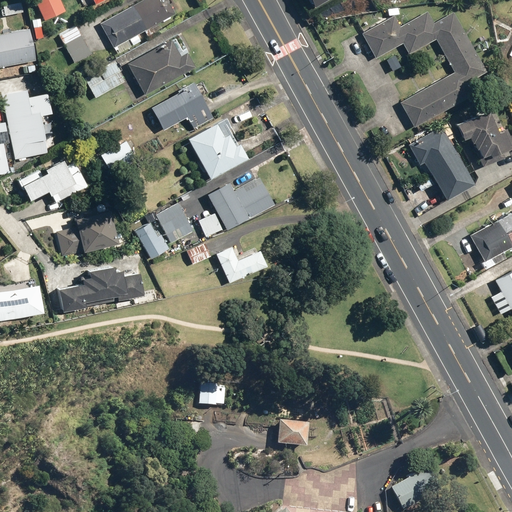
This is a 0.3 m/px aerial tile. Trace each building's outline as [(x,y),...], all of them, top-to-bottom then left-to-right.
[(59,0),(33,0),(32,1),(41,21),(64,10),(59,0)] [(171,11),(163,0),(138,0),(97,25),(115,55),(139,40),(135,33),(139,31),(145,39),(158,31),(152,23),(171,11)] [(21,2),(0,6),(0,11),(1,18),(24,14),(21,2)] [(483,72),(451,12),(431,23),(425,12),(398,27),(392,16),(360,34),(374,59),(400,45),(406,55),(434,39),(453,72),(397,103),(411,128),(469,96),(463,84),(483,72)] [(75,25),(57,35),(72,64),(90,55),(75,25)] [(0,34),(0,66),(30,61),(25,30),(0,34)] [(173,37),(124,66),(141,95),(191,66),(173,37)] [(91,98),(123,80),(111,60),(80,77),(91,98)] [(211,116),(191,82),(147,108),(160,131),(185,116),(192,127),(211,116)] [(23,91),(0,95),(0,104),(11,162),(45,155),(41,135),(50,133),(42,96),(25,100),(23,91)] [(478,108),(448,122),(456,140),(465,137),(475,158),(483,154),(484,157),(505,147),(498,131),(490,134),(478,108)] [(221,118),(184,139),(206,181),(244,160),(221,118)] [(469,184),(438,127),(405,146),(415,165),(420,162),(441,200),(469,184)] [(136,158),(124,139),(98,156),(111,174),(136,158)] [(37,169),(14,181),(17,186),(16,187),(24,201),(41,193),(43,197),(47,195),(51,203),(83,186),(76,172),(78,171),(75,167),(73,168),(70,162),(60,168),(56,160),(37,170),(37,169)] [(225,183),(203,195),(222,230),(270,205),(255,178),(230,192),(225,183)] [(174,203),(153,215),(168,243),(190,231),(174,203)] [(511,210),(466,236),(480,262),(477,263),(481,270),(502,258),(499,252),(511,244),(511,210)] [(53,232),(60,258),(114,244),(105,211),(69,220),(71,227),(53,232)] [(212,213),(195,221),(203,237),(219,230),(212,213)] [(132,231),(147,259),(165,249),(158,235),(153,237),(146,223),(132,231)] [(208,257),(202,243),(183,251),(186,256),(181,258),(184,263),(188,261),(190,265),(208,257)] [(212,254),(225,284),(263,266),(256,250),(234,260),(228,247),(212,254)] [(52,290),(57,313),(80,308),(79,303),(117,296),(118,300),(138,296),(133,274),(115,278),(113,271),(107,272),(106,267),(82,272),(83,276),(77,277),(77,279),(76,280),(77,285),(52,290)] [(511,269),(491,281),(511,318),(511,269)] [(0,320),(37,314),(31,286),(0,291),(0,320)] [(215,384),(198,383),(196,404),(213,406),(215,384)] [(303,423),(275,420),(272,444),(300,447),(303,423)] [(400,511),(437,491),(423,468),(386,489),(394,503),(399,511),(400,511)]
